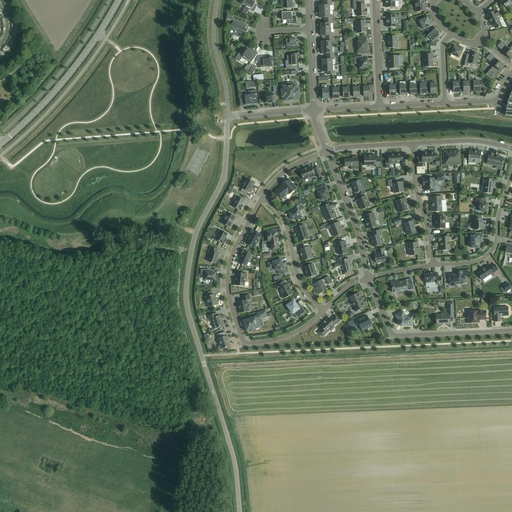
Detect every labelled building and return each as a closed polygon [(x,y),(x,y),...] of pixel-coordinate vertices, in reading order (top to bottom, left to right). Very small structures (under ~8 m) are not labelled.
[(244,0),(242,4),(245,6),(246,6),(245,8),(249,10),(254,12),(257,5),(254,4),(256,0),(244,0)] [(285,0),(286,1),(286,8),(287,8),(287,9),(293,8),(293,7),(294,7),(294,3),(293,3),(292,0),(285,0)] [(364,0),(359,0),(353,0),(353,9),(357,9),(357,16),(366,16),(366,15),(367,15),(367,9),(365,9),(365,4),(364,0)] [(384,0),(385,1),(386,1),(386,8),(391,8),(392,9),(393,9),(394,9),(394,8),(394,7),(395,7),(395,1),(396,1),(395,0),(384,0)] [(414,0),(417,12),(425,10),(423,0),(414,0)] [(331,2),(325,3),(325,6),(319,6),(320,12),(329,11),(333,11),(333,6),(331,6),(331,2)] [(494,25),(496,29),(502,26),(497,16),(499,16),(497,10),(492,13),(491,12),(489,13),(489,14),(487,15),(489,19),(489,20),(490,22),(492,26),(494,25)] [(333,11),(329,11),(320,12),(320,18),(325,18),(326,21),(332,20),(332,15),(330,15),(329,12),(333,11)] [(293,25),(297,25),(297,21),(296,21),(296,15),(291,16),(291,12),(282,13),(283,19),(287,19),(287,24),(293,24),(293,25)] [(387,23),(387,27),(396,27),(395,19),(396,19),(396,15),(386,15),(387,21),(386,21),(386,23),(387,23)] [(419,21),(423,30),(433,25),(431,22),(430,23),(427,17),(419,21)] [(332,20),(326,21),(326,24),(320,24),(321,30),(330,29),(330,24),(332,24),(332,23),(332,20)] [(357,28),(357,33),(361,33),(361,32),(366,32),(365,25),(366,25),(366,20),(356,21),(356,28),(357,28)] [(231,27),(230,30),(234,31),(232,35),(239,38),(241,34),(245,35),(247,30),(244,29),(245,25),(246,25),(236,21),(236,22),(233,21),(232,24),(231,27)] [(440,33),(435,28),(432,32),(427,36),(432,41),(430,43),(430,47),(437,47),(436,40),(440,37),(439,37),(439,38),(437,35),(439,33),(440,34),(440,33)] [(330,29),(321,30),(321,36),(326,36),(326,39),(333,38),(333,33),(334,32),(333,30),(333,29),(330,29)] [(292,35),(284,36),(284,40),(286,40),(286,46),(294,46),(294,47),(298,47),(298,42),(296,42),(296,39),(294,39),(294,38),(292,38),(292,35)] [(388,41),(388,48),(397,48),(396,36),(387,36),(388,41)] [(327,42),(321,42),(322,48),(331,47),(333,47),(333,42),(333,38),(326,39),(327,42)] [(356,46),(358,46),(358,50),(357,50),(357,54),(369,53),(369,49),(367,49),(367,41),(366,41),(366,38),(358,38),(358,42),(356,42),(356,46)] [(511,49),(511,50),(502,41),(497,46),(499,48),(510,58),(511,55),(511,49)] [(242,49),(235,59),(239,62),(243,57),(251,63),(254,58),(258,53),(255,51),(251,48),(248,46),(246,48),(244,51),(242,49)] [(459,58),(463,48),(460,47),(459,49),(454,46),(450,54),(459,58)] [(331,47),(322,48),(322,54),(327,53),(327,57),(332,56),(334,56),(334,53),(334,52),(334,48),(333,47),(331,47)] [(470,52),(469,60),(465,59),(464,66),(468,67),(468,64),(476,65),(477,61),(478,61),(479,59),(478,58),(479,54),(470,52)] [(287,61),(285,61),(285,66),(286,66),(286,67),(286,69),(288,69),(288,66),(290,66),(298,65),(298,61),(296,61),(296,59),(298,59),(298,55),(298,53),(291,53),(291,55),(287,56),(287,61)] [(489,71),(485,75),(493,80),(500,70),(503,65),(500,63),(490,53),(486,58),(495,67),(490,73),(489,71)] [(433,54),(422,54),(423,59),(424,67),(423,67),(423,71),(429,70),(429,67),(433,67),(433,58),(433,54)] [(402,55),(398,56),(388,56),(389,61),(389,62),(389,69),(399,68),(399,64),(403,64),(402,55)] [(328,59),(322,60),(323,66),(332,65),(332,60),(334,59),(334,56),(332,56),(327,57),(328,59)] [(260,58),(260,68),(265,68),(265,66),(270,66),(270,67),(275,67),(274,57),(260,58)] [(362,57),(354,57),(354,64),(359,64),(359,69),(362,68),(364,70),(365,68),(368,68),(368,60),(362,60),(362,57)] [(248,73),(251,75),(257,67),(253,65),(248,73)] [(332,65),(323,66),(323,72),(328,71),(328,75),(335,74),(335,71),(334,65),(332,65)] [(469,82),(463,82),(463,80),(459,80),(459,82),(459,88),(463,88),(464,92),(470,91),(470,88),(469,88),(469,82)] [(469,88),(470,88),(474,88),(474,91),(480,91),(479,81),(474,82),(474,80),(469,80),(469,82),(469,88)] [(459,82),(453,83),(453,81),(448,81),(449,89),(453,89),(453,92),(459,92),(459,88),(459,82)] [(294,85),(294,84),(293,83),(292,83),(291,82),(288,83),(287,83),(286,84),(286,85),(286,86),(283,86),(284,90),(282,91),(282,97),(284,97),(285,101),(298,100),(297,96),(300,96),(299,89),(297,89),(296,85),(294,85)] [(426,84),(420,84),(420,82),(415,83),(416,85),(416,90),(420,90),(420,94),(427,94),(426,90),(426,84)] [(426,90),(430,90),(431,93),(437,93),(436,84),(430,84),(430,82),(426,82),(426,84),(426,90)] [(405,85),(400,85),(400,83),(395,84),(395,86),(396,91),(400,91),(400,95),(406,95),(406,91),(405,85)] [(416,85),(410,85),(410,83),(405,83),(405,85),(406,91),(410,91),(410,94),(416,94),(416,90),(416,85)] [(333,89),(333,87),(328,87),(328,84),(322,85),(323,99),(329,98),(329,95),(333,95),(333,89)] [(395,86),(390,86),(389,84),(385,84),(385,92),(389,92),(390,95),(396,95),(396,91),(395,86)] [(359,87),(353,88),(353,94),(353,97),(360,97),(359,93),(364,93),(363,87),(364,87),(363,85),(359,85),(359,87)] [(369,87),(364,87),(363,87),(364,93),(364,97),(370,96),(370,93),(374,93),(374,85),(369,85),(369,87)] [(338,88),(333,89),(333,95),(333,98),(339,98),(339,94),(343,94),(343,88),(343,86),(338,86),(338,88)] [(343,88),(343,94),(343,98),(349,97),(349,94),(353,94),(353,88),(353,86),(349,86),(346,86),(346,88),(343,88)] [(249,95),(245,95),(246,105),(258,104),(257,94),(256,94),(256,90),(248,91),(249,95)] [(266,93),(266,95),(265,95),(266,103),(275,102),(274,94),(273,94),(273,92),(266,93)] [(468,160),(468,164),(475,164),(475,163),(480,163),(481,151),(469,150),(468,160)] [(456,151),(444,152),(444,161),(448,161),(448,165),(460,164),(460,155),(456,155),(456,151)] [(429,162),(428,152),(421,153),(422,159),(417,159),(418,167),(424,167),(424,164),(425,164),(425,162),(429,162)] [(428,152),(429,162),(432,162),(432,164),(434,164),(434,166),(440,166),(439,158),(435,158),(435,152),(428,152)] [(489,153),(486,164),(497,166),(501,167),(503,158),(493,156),(494,154),(489,153)] [(395,164),(395,154),(388,154),(388,160),(385,160),(386,168),(391,168),(390,164),(395,164)] [(395,154),(395,164),(395,166),(401,166),(401,167),(405,167),(405,159),(402,159),(402,154),(395,154)] [(376,165),(376,167),(381,167),(381,158),(376,158),(375,155),(364,156),(364,166),(376,165)] [(345,165),(345,167),(351,166),(351,170),(359,169),(358,166),(359,166),(358,156),(352,157),(352,158),(344,159),(344,161),(343,161),(344,165),(345,165)] [(302,177),(303,179),(316,174),(317,177),(321,175),(318,167),(313,169),(314,169),(312,170),(311,167),(306,168),(304,169),(300,171),(301,174),(300,175),(301,177),(302,177)] [(424,185),(425,190),(431,190),(431,191),(435,191),(435,181),(436,181),(436,179),(445,179),(444,175),(435,175),(435,178),(422,179),(423,185),(424,185)] [(242,189),(241,192),(247,195),(248,192),(250,193),(252,189),(251,189),(255,182),(247,178),(243,185),(242,184),(241,188),(242,189)] [(485,178),(483,193),(492,194),(493,189),(492,189),(493,184),(494,184),(495,180),(485,178)] [(394,188),(395,193),(404,192),(404,188),(403,188),(402,182),(397,182),(396,179),(388,180),(389,187),(392,186),(394,188)] [(276,191),(282,198),(283,198),(284,200),(285,200),(287,198),(287,197),(285,196),(288,194),(289,194),(296,188),(289,180),(282,185),(282,186),(276,191)] [(353,186),(356,193),(364,190),(362,185),(361,186),(359,180),(351,183),(352,187),(353,186)] [(321,201),(329,198),(326,189),(327,189),(325,185),(315,189),(317,193),(318,192),(321,201)] [(242,205),(245,200),(236,195),(234,200),(236,201),(232,207),(240,211),(243,206),(242,205)] [(362,210),(369,207),(365,196),(357,199),(358,202),(359,202),(362,210)] [(441,200),(443,200),(442,197),(431,197),(432,207),(430,207),(431,211),(436,211),(436,212),(437,212),(439,212),(440,211),(442,211),(441,200)] [(405,202),(407,202),(406,198),(396,201),(399,213),(408,210),(405,202)] [(484,212),(487,212),(487,208),(488,208),(488,205),(488,204),(486,203),(486,199),(476,198),(475,203),(476,203),(479,206),(478,211),(481,211),(481,212),(484,213),(484,212)] [(296,203),(297,206),(293,208),(295,210),(289,213),(292,220),(296,218),(298,221),(303,218),(299,211),(304,209),(302,205),(306,203),(304,199),(300,201),(296,203)] [(331,209),(334,207),(332,203),(330,204),(329,203),(322,206),(325,216),(327,220),(327,221),(335,218),(331,209)] [(235,221),(237,217),(225,211),(224,214),(226,215),(222,223),(230,228),(234,221),(235,221)] [(367,225),(368,229),(372,228),(373,228),(375,228),(375,227),(376,226),(375,221),(376,221),(373,213),(365,215),(366,219),(365,219),(366,223),(367,225)] [(445,223),(446,223),(446,219),(444,219),(444,216),(434,217),(435,221),(436,229),(437,229),(439,229),(440,229),(445,228),(445,223)] [(474,230),(483,230),(483,225),(483,222),(482,222),(482,219),(472,219),(472,223),(474,223),(474,230)] [(404,223),(407,235),(416,232),(415,228),(414,228),(413,225),(414,225),(413,221),(404,223)] [(334,237),(343,234),(341,229),(342,229),(339,222),(327,227),(328,229),(331,228),(334,237)] [(306,230),(307,229),(306,228),(305,227),(304,225),(295,228),(296,232),(300,241),(309,238),(306,230)] [(254,248),(261,234),(252,229),(250,233),(251,234),(246,244),(254,248)] [(226,238),(228,234),(220,230),(215,240),(222,244),(226,237),(226,238)] [(379,236),(381,236),(380,230),(373,232),(373,236),(370,237),(371,240),(373,247),(381,245),(379,236)] [(276,232),(267,234),(269,241),(271,241),(273,249),(279,248),(276,232)] [(441,251),(450,250),(449,236),(438,237),(439,241),(440,241),(441,251)] [(471,240),(471,248),(479,248),(479,242),(483,242),(483,236),(468,236),(468,240),(471,240)] [(347,253),(346,248),(347,248),(345,241),(335,243),(336,248),(337,247),(339,255),(347,253)] [(418,247),(419,247),(418,242),(407,244),(408,251),(409,250),(410,256),(419,254),(418,247)] [(511,245),(505,244),(503,251),(506,251),(506,253),(511,254),(511,245)] [(303,261),(313,258),(312,257),(311,258),(309,251),(310,251),(309,246),(299,249),(303,261)] [(216,264),(219,254),(216,253),(217,249),(210,247),(209,251),(211,251),(207,261),(216,264)] [(384,251),(386,251),(385,248),(378,250),(378,253),(379,253),(378,254),(374,255),(375,259),(376,259),(376,263),(377,263),(377,264),(381,263),(381,262),(386,261),(384,251)] [(246,267),(252,254),(243,250),(241,253),(243,254),(238,263),(242,265),(243,265),(246,267)] [(340,261),(340,263),(334,264),(335,269),(341,268),(343,274),(340,275),(347,274),(348,273),(353,272),(352,272),(350,264),(351,264),(349,259),(344,260),(343,257),(336,258),(337,261),(339,261),(340,261)] [(279,274),(285,273),(284,268),(283,268),(281,260),(273,262),(268,263),(269,268),(274,267),(275,270),(278,270),(279,274)] [(305,271),(307,278),(312,277),(313,277),(315,277),(315,276),(316,275),(314,270),(315,270),(314,266),(313,266),(313,264),(303,267),(304,271),(305,271)] [(482,270),(477,273),(480,277),(480,278),(481,279),(482,279),(482,280),(492,273),(493,273),(498,270),(494,264),(489,268),(488,266),(484,269),(484,268),(482,270)] [(209,269),(201,269),(201,275),(205,275),(205,279),(215,280),(215,273),(209,273),(209,269)] [(462,279),(466,279),(465,275),(462,275),(462,271),(455,272),(455,274),(448,275),(449,283),(452,282),(452,286),(456,286),(456,284),(462,283),(462,279)] [(246,282),(247,274),(237,273),(237,277),(236,277),(235,280),(234,285),(245,286),(245,282),(246,282)] [(425,278),(423,280),(425,282),(426,283),(426,287),(437,285),(442,284),(441,277),(436,277),(436,273),(431,273),(429,273),(429,274),(424,274),(425,278)] [(328,276),(324,278),(321,280),(311,285),(311,286),(312,285),(314,290),(315,289),(318,294),(318,295),(322,293),(323,293),(324,292),(325,291),(326,290),(323,283),(326,282),(328,285),(332,283),(328,276)] [(407,291),(414,289),(411,279),(405,280),(405,281),(399,282),(399,279),(390,281),(392,281),(393,288),(392,288),(392,289),(394,288),(395,292),(407,290),(407,291)] [(284,281),(277,285),(275,286),(275,287),(278,288),(280,292),(281,291),(285,298),(283,298),(283,299),(293,294),(288,284),(286,285),(284,281)] [(508,283),(503,286),(507,291),(511,288),(508,283)] [(205,296),(207,307),(218,305),(217,301),(216,301),(214,294),(213,295),(212,291),(205,293),(206,296),(205,296)] [(349,297),(356,312),(361,309),(362,310),(364,309),(364,308),(365,308),(358,293),(353,295),(352,295),(350,295),(350,297),(349,297)] [(247,300),(250,300),(249,295),(242,297),(243,301),(238,302),(238,306),(238,308),(239,308),(240,313),(249,311),(247,300)] [(305,312),(306,312),(299,302),(296,304),(294,301),(287,306),(292,314),(294,313),(297,318),(298,318),(297,317),(305,311),(305,312)] [(436,315),(436,325),(450,324),(450,315),(454,314),(453,302),(450,303),(450,307),(447,307),(447,313),(440,313),(441,315),(436,315)] [(494,316),(495,322),(500,322),(500,316),(502,315),(502,316),(508,315),(508,307),(494,308),(494,316)] [(261,316),(266,314),(265,310),(257,313),(258,316),(256,317),(251,318),(250,318),(248,319),(243,321),(243,322),(244,324),(246,331),(250,330),(251,331),(251,332),(252,332),(253,332),(254,332),(255,331),(255,330),(255,328),(259,327),(256,319),(261,318),(261,316)] [(412,326),(412,317),(408,317),(405,315),(403,311),(395,315),(399,323),(399,325),(401,326),(403,325),(412,326)] [(467,315),(468,323),(479,323),(479,320),(486,319),(486,311),(471,312),(471,311),(468,311),(467,313),(467,315)] [(216,313),(208,316),(209,319),(211,319),(214,329),(224,326),(223,322),(222,322),(220,315),(217,316),(216,313)] [(337,324),(340,321),(336,316),(332,319),(331,320),(329,318),(320,326),(323,329),(320,331),(318,330),(325,334),(330,329),(330,330),(331,330),(333,328),(333,327),(336,323),(337,324)] [(366,329),(373,326),(370,320),(369,320),(367,316),(358,320),(360,324),(359,325),(361,330),(362,330),(363,332),(364,333),(366,331),(366,329)] [(220,342),(222,349),(230,347),(228,340),(229,340),(227,335),(226,336),(224,332),(217,334),(218,338),(217,339),(218,343),(220,342)]
